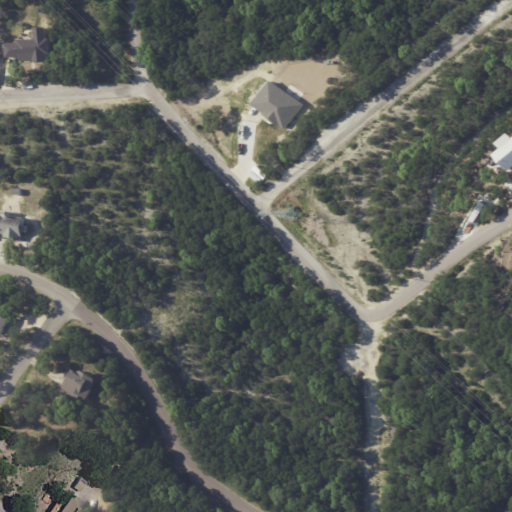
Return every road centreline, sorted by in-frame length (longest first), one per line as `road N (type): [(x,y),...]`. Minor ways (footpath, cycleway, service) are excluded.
road 1 (residential): [(126,0),(142,89),(354,310),(376,315),(511,214)]
road 2 (residential): [(253,511),(205,482),(112,332),(0,260)]
road 3 (residential): [(255,201),(503,0)]
road 4 (residential): [(142,89),(0,101)]
